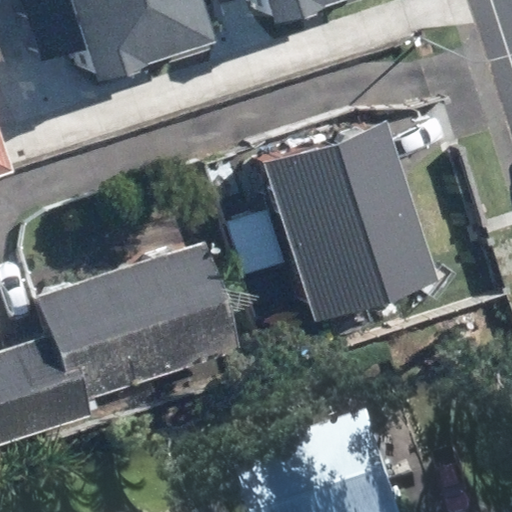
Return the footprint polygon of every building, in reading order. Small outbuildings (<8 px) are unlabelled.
[(243,0),(249,15),(249,16),(262,12),(298,0),(243,0)] [(378,109),(255,148),(306,307),(428,268),(378,109)] [(43,329),(64,399),(236,346),(202,236),(30,290),(43,329)] [(64,399),(43,329),(0,342),(0,439),(70,417),(64,399)] [(416,511),(384,415),(249,461),(266,511),(416,511)]
